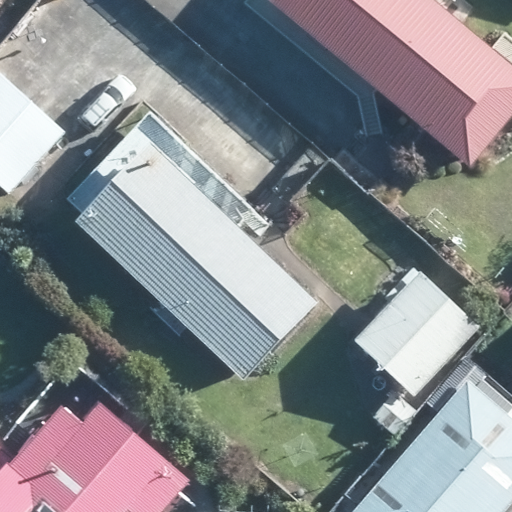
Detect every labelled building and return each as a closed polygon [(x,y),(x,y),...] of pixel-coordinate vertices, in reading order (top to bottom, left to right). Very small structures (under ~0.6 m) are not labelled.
[(511,67),(491,51),(457,23),(428,0),(267,0),(266,2),(454,155),(470,167),(511,115),(511,67)] [(0,184),(11,194),(65,133),(0,74),(0,184)] [(243,382),(316,305),(149,147),(75,224),(243,382)] [(185,178),(200,174),(204,159),(194,149),(178,151),(174,166),(185,178)] [(354,341),(414,398),(479,332),(414,268),(385,297),(391,303),(354,341)] [(511,393),(499,407),(468,382),(464,386),(451,375),(428,403),(441,414),(355,511),(501,511),(511,501),(511,393)] [(394,392),(372,418),(393,435),(415,410),(394,392)] [(0,511),(162,511),(189,480),(98,403),(80,423),(60,407),(14,462),(0,450),(0,511)]
